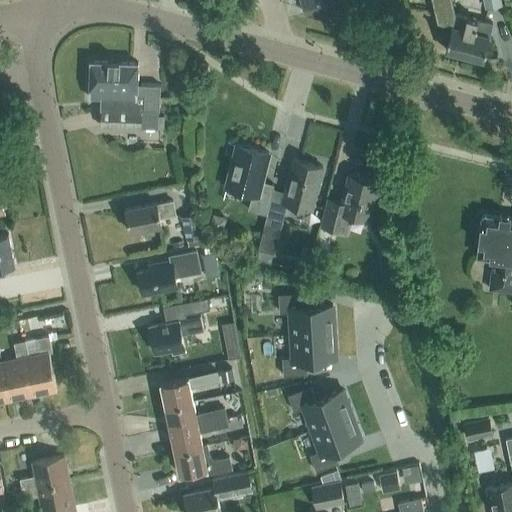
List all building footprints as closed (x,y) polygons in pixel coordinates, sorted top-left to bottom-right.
[(300,0),(304,12),(303,11),(302,12),(337,21),(337,20),(331,0),(300,0)] [(502,4),(501,0),(483,0),(485,8),(502,4)] [(482,60),(493,23),(445,9),(441,21),(452,24),(445,49),(482,60)] [(160,83),(137,82),(138,61),(90,59),(88,96),(101,96),(100,107),(101,107),(100,125),(140,126),(140,123),(155,124),(155,128),(164,128),(164,115),(156,115),(157,109),(159,110),(160,83)] [(264,213),(272,184),(259,180),(267,151),(235,143),(224,187),(251,194),(247,209),(264,213)] [(311,208),(322,166),(293,158),(284,191),(273,188),(265,221),(281,225),(287,202),(311,208)] [(328,196),(321,224),(317,239),(332,243),(336,228),(342,229),(346,212),(367,217),(376,179),(348,172),(341,199),(328,196)] [(159,216),(174,213),(171,201),(156,204),(155,201),(124,208),(129,232),(161,226),(159,216)] [(203,243),(197,213),(182,216),(188,246),(203,243)] [(511,216),(509,216),(509,214),(499,213),(498,215),(484,214),(480,216),(477,256),(495,257),(494,269),(491,269),(490,288),(511,290),(511,216)] [(4,267),(12,265),(7,233),(0,234),(0,274),(5,274),(4,267)] [(258,249),(274,253),(277,239),(261,235),(258,249)] [(404,251),(380,252),(381,288),(405,287),(404,251)] [(174,274),(192,270),(189,256),(171,260),(171,259),(147,264),(147,268),(137,270),(142,293),(177,285),(174,274)] [(303,296),(279,297),(280,310),(290,310),(292,333),(334,331),(333,306),(303,308),(303,296)] [(207,297),(183,302),(186,314),(209,309),(207,297)] [(182,332),(195,329),(204,327),(201,315),(179,320),(178,318),(148,324),(154,352),(171,349),(172,352),(185,349),(182,332)] [(19,321),(22,333),(29,332),(26,320),(19,321)] [(336,355),(334,331),(292,333),(293,357),(283,358),(284,371),(307,369),(307,357),(336,355)] [(41,352),(29,355),(26,355),(33,393),(57,388),(50,351),(53,351),(49,334),(38,336),(41,352)] [(26,355),(29,355),(26,339),(14,341),(17,357),(2,360),(10,398),(33,393),(26,355)] [(241,356),(238,344),(226,346),(228,358),(241,356)] [(0,400),(10,398),(2,360),(0,360),(0,400)] [(230,368),(222,369),(224,380),(232,378),(230,368)] [(202,382),(217,379),(216,371),(200,375),(202,382)] [(193,399),(188,377),(161,383),(166,405),(193,399)] [(312,389),(290,397),(294,409),(304,406),(312,428),(353,413),(344,390),(316,400),(312,389)] [(224,408),(208,411),(208,409),(195,412),(193,399),(166,405),(171,428),(225,416),(224,408)] [(361,437),(353,413),(312,428),(321,450),(311,454),(315,466),(338,458),(334,447),(361,437)] [(493,433),(489,415),(464,421),(467,438),(493,433)] [(202,445),(199,430),(227,425),(225,416),(171,428),(176,451),(202,445)] [(511,511),(511,436),(506,437),(511,467),(511,480),(487,485),(492,511),(511,511)] [(232,467),(230,456),(215,459),(210,455),(205,456),(202,445),(176,451),(181,473),(207,467),(208,473),(232,467)] [(20,477),(22,487),(69,477),(64,453),(33,460),(35,474),(20,477)] [(421,462),(406,466),(410,482),(425,478),(421,462)] [(394,469),(379,473),(381,485),(397,482),(394,469)] [(247,470),(211,477),(213,487),(183,493),(186,511),(219,511),(217,497),(252,490),(247,470)] [(74,501),(69,477),(22,487),(24,497),(39,494),(42,508),(74,501)] [(345,502),(340,479),(311,485),(314,499),(316,508),(345,502)] [(375,489),(373,481),(361,484),(363,492),(375,489)] [(314,499),(311,485),(294,488),(297,502),(314,499)] [(424,511),(421,496),(398,501),(400,511),(424,511)] [(76,511),(74,501),(42,508),(43,511),(76,511)]
